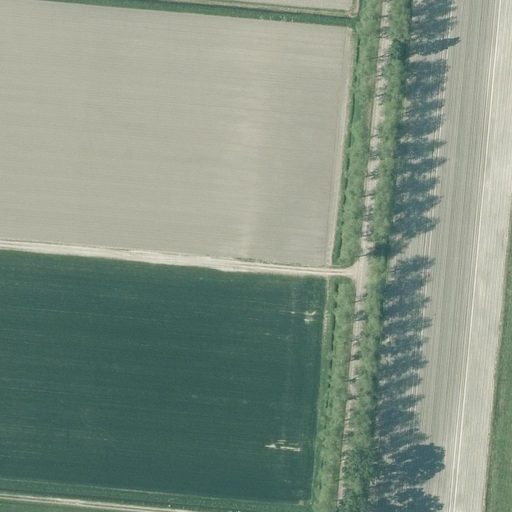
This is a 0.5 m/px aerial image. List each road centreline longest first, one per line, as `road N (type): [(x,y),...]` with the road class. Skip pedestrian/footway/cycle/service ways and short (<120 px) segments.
road 1 (tertiary): [(345,511),(391,0)]
road 2 (track): [(0,245),(366,277)]
